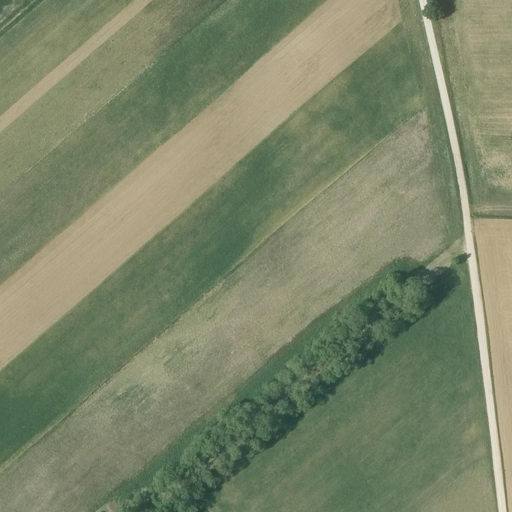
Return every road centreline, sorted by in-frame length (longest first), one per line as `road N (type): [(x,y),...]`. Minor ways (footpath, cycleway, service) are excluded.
road 1 (track): [(506,511),(465,207),(425,0)]
road 2 (track): [(181,487),(468,241)]
